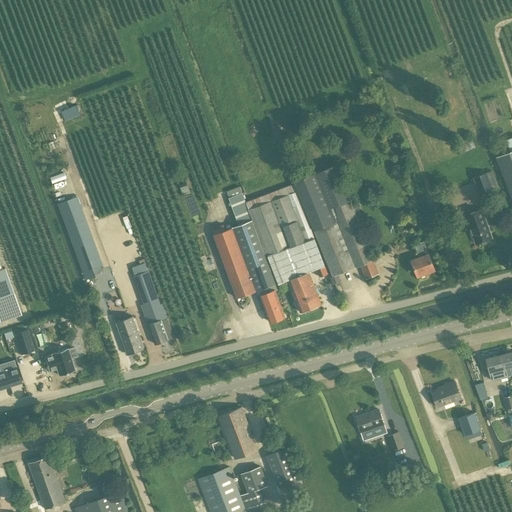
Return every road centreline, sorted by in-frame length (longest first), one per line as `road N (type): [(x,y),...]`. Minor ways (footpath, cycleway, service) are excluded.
road 1 (unclassified): [(0,408),(511,275)]
road 2 (tertiary): [(0,445),(511,312)]
road 3 (unclassified): [(223,402),(511,331)]
